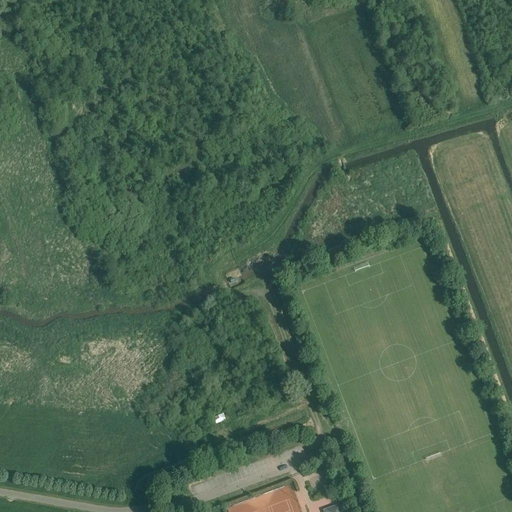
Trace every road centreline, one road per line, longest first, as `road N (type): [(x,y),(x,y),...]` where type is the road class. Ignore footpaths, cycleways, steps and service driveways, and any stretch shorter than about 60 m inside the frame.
road 1 (track): [(267,292),(227,289),(223,269),(265,243),(307,175),(338,157)]
road 2 (residential): [(303,459),(196,499),(145,508)]
road 3 (residential): [(0,491),(119,511),(145,508)]
